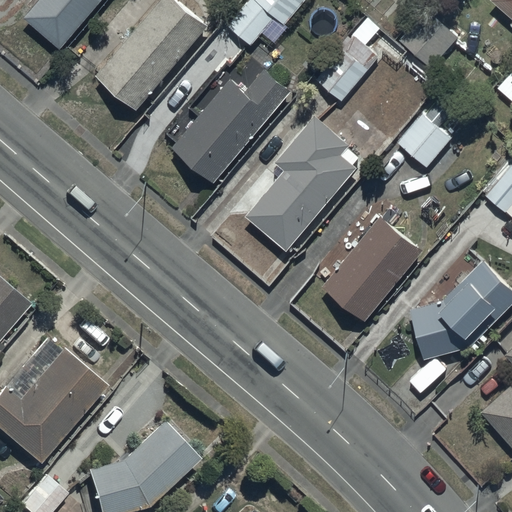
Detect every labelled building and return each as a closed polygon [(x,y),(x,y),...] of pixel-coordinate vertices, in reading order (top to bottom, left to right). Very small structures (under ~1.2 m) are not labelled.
[(33,0),(21,14),(59,47),(99,0),(33,0)] [(156,0),(95,72),(136,107),(207,23),(180,0),(156,0)] [(246,0),(226,23),(251,44),(275,15),(284,23),(303,0),(246,0)] [(511,0),(493,0),(511,16),(511,0)] [(431,66),(458,35),(425,7),(398,38),(431,66)] [(315,78),(341,99),(379,54),(351,32),(315,78)] [(171,144),(212,178),(288,89),(262,66),(243,89),(228,77),(171,144)] [(511,98),(511,66),(496,85),(511,98)] [(396,141),(426,166),(442,180),(468,149),(422,110),(396,141)] [(245,213),(286,247),(357,164),(354,161),(358,156),(347,146),(350,142),(315,112),(274,160),(283,168),(245,213)] [(511,161),(487,192),(511,212),(511,161)] [(380,212),(322,284),(365,319),(423,246),(380,212)] [(423,357),(471,344),(511,300),(511,284),(484,257),(445,297),(410,306),(423,357)] [(0,276),(0,334),(29,302),(0,276)] [(0,385),(0,428),(37,461),(105,383),(62,346),(17,397),(1,384),(0,385)] [(511,444),(511,346),(505,352),(511,359),(511,380),(480,409),(511,444)] [(96,511),(122,511),(146,506),(198,456),(162,418),(120,458),(85,467),(96,511)] [(19,502),(30,511),(49,511),(66,492),(44,473),(19,502)]
